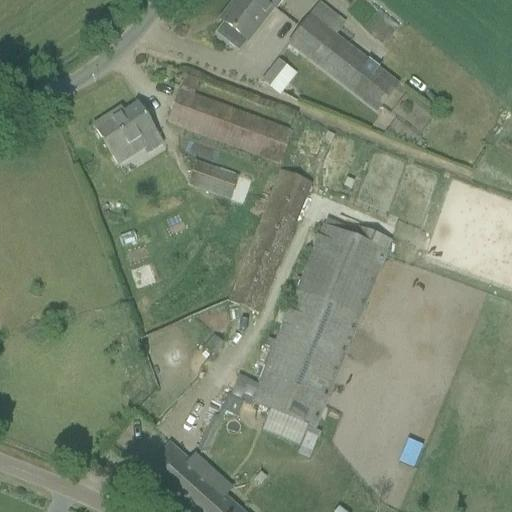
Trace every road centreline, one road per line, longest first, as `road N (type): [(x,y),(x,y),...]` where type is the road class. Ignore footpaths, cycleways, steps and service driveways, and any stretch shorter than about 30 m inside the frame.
road 1 (unclassified): [(0,110),(98,55),(154,0)]
road 2 (unclassified): [(112,511),(0,464)]
